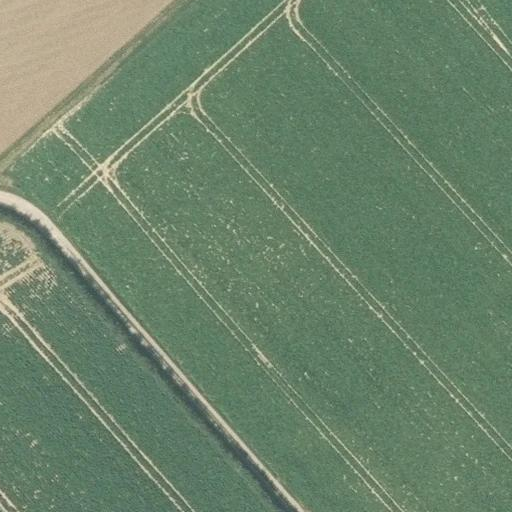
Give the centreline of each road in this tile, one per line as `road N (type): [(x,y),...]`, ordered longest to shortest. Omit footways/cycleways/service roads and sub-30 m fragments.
road 1 (track): [(297,511),(34,217),(0,199)]
road 2 (track): [(0,172),(186,0)]
